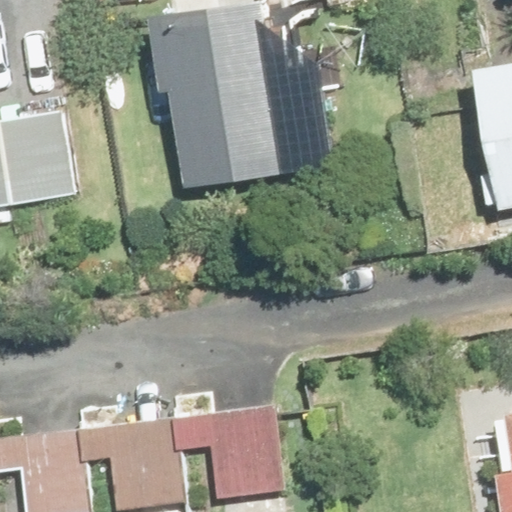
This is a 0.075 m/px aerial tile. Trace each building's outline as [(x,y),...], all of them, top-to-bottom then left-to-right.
[(266,3),(157,18),(168,94),(178,93),(191,188),(289,174),(266,3)] [(511,66),(488,70),(503,169),(489,171),(495,208),(511,205),(511,66)] [(0,126),(0,203),(74,192),(63,117),(0,126)] [(178,420),(182,454),(216,450),(222,498),(288,490),(277,408),(178,420)] [(511,511),(511,418),(510,419),(511,428),(511,471),(501,474),(507,511),(511,511)] [(79,432),(83,466),(116,462),(122,511),(188,503),(182,454),(178,420),(79,432)] [(0,442),(0,473),(26,470),(31,511),(89,511),(83,466),(79,432),(0,442)]
